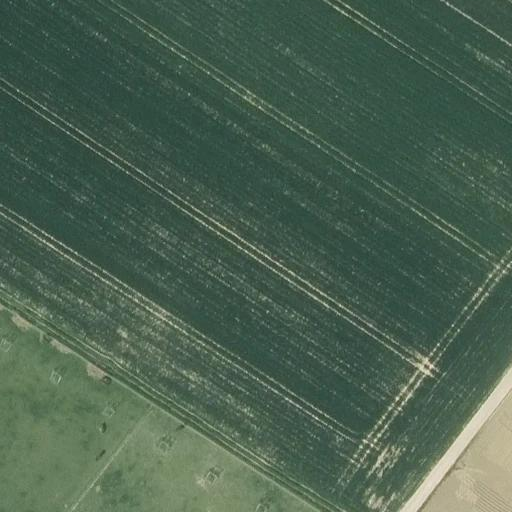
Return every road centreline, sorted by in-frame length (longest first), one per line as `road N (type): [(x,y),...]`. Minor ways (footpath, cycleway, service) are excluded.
road 1 (track): [(330,511),(0,300)]
road 2 (track): [(408,511),(511,379)]
